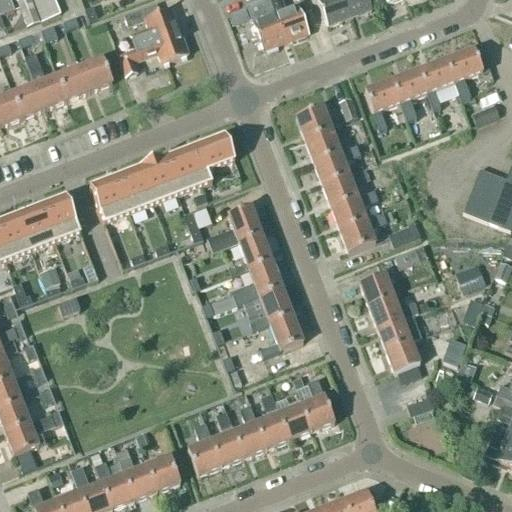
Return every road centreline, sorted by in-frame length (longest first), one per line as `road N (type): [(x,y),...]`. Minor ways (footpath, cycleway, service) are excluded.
road 1 (residential): [(377,454),(243,104)]
road 2 (residential): [(243,104),(450,31),(479,0)]
road 3 (residential): [(0,199),(243,104)]
road 4 (residential): [(377,454),(241,511)]
road 5 (residential): [(502,511),(377,454)]
